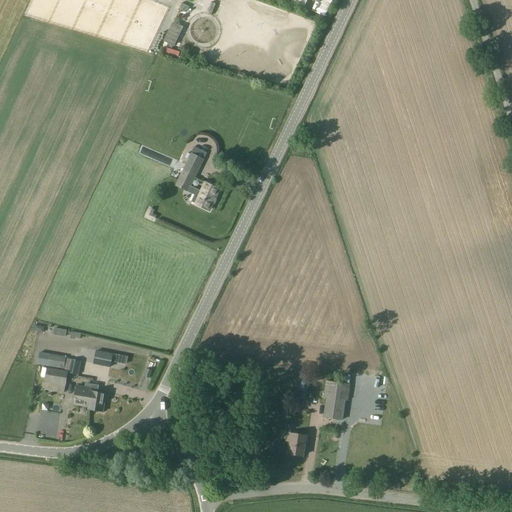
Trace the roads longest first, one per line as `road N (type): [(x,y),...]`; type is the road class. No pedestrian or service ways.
road 1 (tertiary): [(350,0),(153,412)]
road 2 (unclassified): [(501,511),(322,487),(206,501)]
road 3 (tertiary): [(153,412),(87,453),(0,446)]
road 4 (unclassified): [(511,123),(471,0)]
